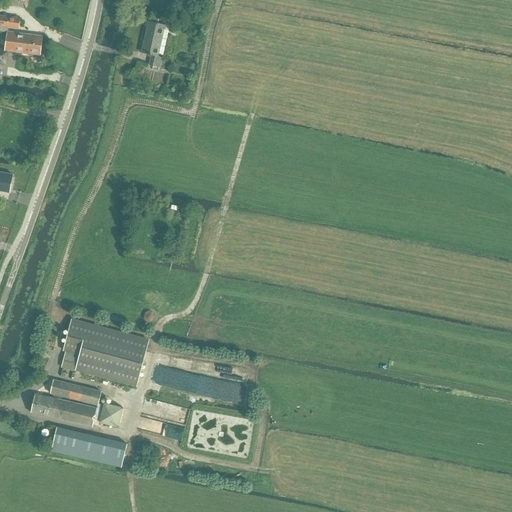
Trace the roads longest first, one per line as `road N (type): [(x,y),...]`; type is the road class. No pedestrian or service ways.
road 1 (track): [(219,0),(193,113),(128,100),(51,301),(62,329)]
road 2 (unclassified): [(0,311),(100,0)]
road 3 (track): [(157,347),(159,324),(197,300),(254,108)]
